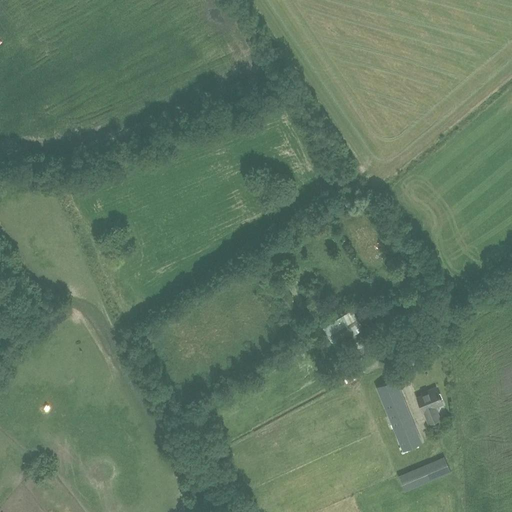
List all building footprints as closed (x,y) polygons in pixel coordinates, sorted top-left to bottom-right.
[(361,329),(349,309),(320,326),(332,346),(361,329)] [(413,421),(396,378),(376,386),(394,429),(413,421)] [(424,411),(430,423),(440,419),(434,407),(442,403),(436,388),(427,391),(428,393),(417,397),(424,411)] [(422,442),(417,431),(398,439),(403,450),(422,442)] [(451,471),(444,455),(399,475),(406,491),(451,471)]
